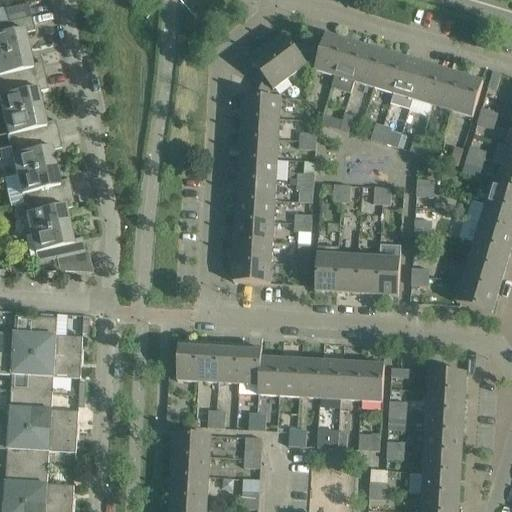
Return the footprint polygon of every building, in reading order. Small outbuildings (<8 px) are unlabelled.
[(8,23),(0,24),(0,56),(28,50),(24,34),(34,32),(28,4),(5,10),(8,23)] [(285,36),(268,49),(290,78),(307,65),(304,62),(311,60),(308,45),(293,47),(285,36)] [(323,42),(308,45),(311,60),(318,59),(314,71),(334,77),(345,42),(325,36),(323,42)] [(334,77),(331,89),(351,95),(354,83),(365,48),(345,42),(334,77)] [(365,48),(354,83),(374,89),(384,54),(365,48)] [(268,49),(251,62),(259,73),(253,85),(267,93),(270,87),(273,91),(290,78),(268,49)] [(28,50),(0,56),(0,87),(45,77),(41,63),(31,65),(28,50)] [(384,54),(374,89),(393,95),(404,60),(384,54)] [(393,95),(391,104),(410,110),(413,101),(424,65),(404,60),(393,95)] [(410,110),(409,112),(429,118),(432,107),(443,71),(424,65),(413,101),(410,110)] [(443,71),(432,107),(452,112),(463,77),(443,71)] [(493,73),(488,89),(496,91),(501,75),(493,73)] [(45,77),(0,87),(0,104),(3,117),(41,108),(38,93),(48,90),(45,77)] [(463,77),(452,112),(472,119),(483,83),(463,77)] [(244,98),(242,119),(279,121),(281,99),(264,98),(267,93),(253,85),(247,98),(244,98)] [(41,108),(3,117),(10,146),(58,135),(55,121),(45,124),(41,108)] [(479,117),(495,122),(498,114),(481,109),(479,117)] [(353,118),(344,115),(342,123),(340,131),(348,134),(353,118)] [(323,116),(322,126),(331,129),(340,131),(342,123),(323,116)] [(493,130),(495,122),(479,117),(477,126),(493,130)] [(242,119),(241,139),(278,141),(279,121),(242,119)] [(379,143),(384,127),(375,125),(370,141),(379,143)] [(384,127),(379,143),(387,146),(398,149),(402,136),(391,132),(392,130),(384,127)] [(316,143),(317,134),(300,133),(299,142),(316,143)] [(10,146),(0,148),(0,160),(12,158),(17,176),(55,167),(51,151),(61,149),(58,135),(10,146)] [(418,155),(423,139),(414,137),(410,153),(418,155)] [(241,139),(240,159),(277,161),(278,141),(241,139)] [(431,142),(423,139),(418,155),(426,158),(431,142)] [(316,143),(299,142),(299,151),(316,151),(316,143)] [(458,167),(463,151),(454,148),(449,165),(458,167)] [(467,156),(483,161),(486,153),(470,148),(467,156)] [(511,148),(509,148),(503,167),(511,169),(511,148)] [(481,169),(483,161),(467,156),(465,164),(481,169)] [(240,159),(239,180),(276,182),(277,161),(240,159)] [(55,167),(17,176),(23,205),(72,194),(68,180),(58,183),(55,167)] [(498,186),(497,187),(511,191),(511,169),(503,167),(498,186)] [(314,184),(314,176),(297,175),(297,183),(314,184)] [(239,180),(238,201),(275,203),(276,182),(239,180)] [(417,181),(417,189),(433,190),(434,182),(417,181)] [(314,184),(297,183),(296,192),(313,193),(314,184)] [(492,184),(486,205),(511,212),(511,191),(497,187),(498,186),(492,184)] [(333,203),(341,204),(342,187),(334,186),(333,203)] [(342,187),(341,204),(350,204),(351,187),(342,187)] [(373,205),(382,206),(383,189),(374,189),(373,205)] [(383,189),(382,206),(390,206),(392,190),(383,189)] [(417,189),(416,198),(433,199),(433,190),(417,189)] [(23,205),(13,207),(15,219),(26,217),(30,234),(68,226),(65,210),(75,208),(72,194),(23,205)] [(238,201),(236,221),(274,223),(275,203),(238,201)] [(511,212),(486,205),(480,224),(511,234),(511,212)] [(311,225),(312,216),(295,216),(295,224),(311,225)] [(465,220),(459,239),(474,244),(510,255),(511,246),(511,234),(480,224),(466,221),(465,220)] [(236,221),(235,241),(272,243),(274,223),(236,221)] [(415,221),(414,230),(431,231),(431,222),(415,221)] [(311,225),(295,224),(294,233),(311,234),(311,225)] [(68,226),(30,234),(37,264),(56,260),(59,272),(74,273),(71,257),(85,253),(82,239),(72,241),(68,226)] [(414,230),(414,239),(430,240),(431,231),(414,230)] [(235,241),(234,262),(271,263),(272,243),(235,241)] [(474,244),(468,265),(503,275),(510,255),(474,244)] [(315,288),(315,292),(336,294),(338,256),(339,250),(339,249),(317,248),(317,249),(317,255),(315,288)] [(379,259),(377,296),(398,297),(400,260),(401,249),(380,248),(379,259)] [(309,265),(310,257),(293,256),(292,264),(309,265)] [(338,256),(336,294),(356,295),(358,258),(338,256)] [(358,258),(356,295),(377,296),(379,259),(358,258)] [(234,262),(233,283),(270,285),(271,263),(234,262)] [(309,265),(292,264),(292,273),(309,274),(309,265)] [(468,265),(462,283),(498,294),(503,275),(468,265)] [(412,270),(411,278),(428,279),(429,270),(412,270)] [(411,278),(411,287),(428,288),(428,279),(411,278)] [(462,283),(456,304),(460,305),(492,314),(498,294),(462,283)] [(0,333),(0,354),(34,357),(36,319),(15,317),(14,335),(0,333)] [(36,319),(34,357),(81,359),(83,339),(56,337),(57,320),(36,319)] [(177,382),(198,383),(200,346),(179,345),(177,382)] [(198,383),(218,384),(220,347),(200,346),(198,383)] [(218,384),(239,385),(241,348),(220,347),(218,384)] [(239,385),(238,395),(259,396),(261,359),(262,350),(241,348),(239,385)] [(0,375),(12,376),(11,393),(32,394),(34,357),(0,354),(0,375)] [(34,357),(32,394),(53,395),(53,379),(80,380),(81,359),(34,357)] [(261,359),(259,396),(279,397),(281,361),(261,359)] [(281,361),(279,397),(299,399),(302,362),(281,361)] [(322,363),(302,362),(299,399),(320,400),(322,363)] [(322,363),(320,400),(340,401),(342,364),(322,363)] [(363,365),(342,364),(340,401),(361,402),(363,365)] [(382,403),(384,369),(384,367),(363,365),(361,402),(382,403)] [(391,370),(391,378),(407,379),(408,370),(391,370)] [(429,372),(428,393),(465,395),(466,374),(429,372)] [(0,429),(30,431),(32,394),(11,393),(10,409),(0,408),(0,429)] [(428,393),(426,413),(464,415),(465,395),(428,393)] [(52,411),(53,395),(32,394),(30,431),(77,434),(78,413),(52,411)] [(389,403),(389,411),(405,412),(406,404),(389,403)] [(166,427),(175,427),(176,411),(167,410),(166,427)] [(389,411),(388,420),(405,421),(405,412),(389,411)] [(207,429),(216,430),(217,413),(208,412),(207,429)] [(216,430),(224,430),(225,413),(217,413),(216,430)] [(425,433),(463,436),(464,415),(426,413),(425,433)] [(257,432),(258,415),(249,415),(248,431),(257,432)] [(266,416),(258,415),(257,432),(265,433),(266,416)] [(0,449),(8,450),(7,467),(28,468),(30,431),(0,429),(0,449)] [(30,431),(28,468),(48,469),(49,453),(76,454),(77,434),(30,431)] [(297,448),(298,431),(289,431),(288,447),(297,448)] [(297,448),(305,448),(306,431),(298,431),(297,448)] [(318,432),(317,449),(329,450),(337,450),(338,433),(330,433),(318,432)] [(347,434),(338,433),(337,450),(346,451),(347,434)] [(461,456),(463,436),(425,433),(424,454),(461,456)] [(174,435),(173,456),(209,458),(211,437),(174,435)] [(379,453),(380,436),(371,435),(370,452),(379,453)] [(387,443),(386,452),(403,453),(404,444),(387,443)] [(261,461),(261,453),(245,452),(244,460),(261,461)] [(386,452),(386,460),(403,461),(403,453),(386,452)] [(424,454),(423,474),(460,477),(461,456),(424,454)] [(209,458),(173,456),(171,476),(208,479),(209,458)] [(261,461),(244,460),(244,469),(261,470),(261,461)] [(0,504),(25,506),(28,468),(7,467),(6,484),(0,483),(0,504)] [(47,486),(48,469),(28,468),(25,506),(73,508),(74,488),(47,486)] [(409,474),(407,494),(422,495),(459,497),(460,477),(423,475),(409,474)] [(207,499),(208,479),(171,476),(170,497),(207,499)] [(370,483),(369,492),(386,493),(387,484),(370,483)] [(385,502),(386,493),(369,492),(368,501),(385,502)] [(259,502),(259,493),(242,493),(242,501),(259,502)] [(458,511),(459,497),(422,495),(420,511),(458,511)] [(206,511),(207,499),(170,497),(169,511),(206,511)] [(259,502),(242,501),(241,510),(258,511),(259,502)]
